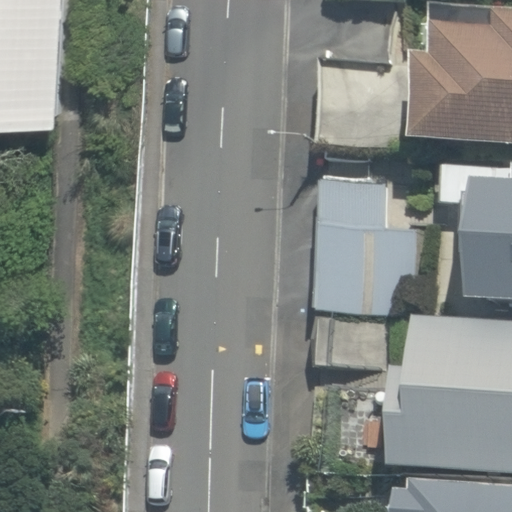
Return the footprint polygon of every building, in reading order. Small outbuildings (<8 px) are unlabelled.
[(68,0),(0,0),(0,116),(66,118),(68,0)] [(511,17),(442,14),(438,86),(325,81),(321,149),(511,158),(511,17)] [(397,226),(396,173),(321,174),(323,316),(423,314),(422,225),(397,226)] [(474,211),(471,319),(511,320),(511,176),(450,174),(449,211),(474,211)] [(511,333),(431,333),(430,370),(415,370),(414,476),(511,477),(511,333)] [(511,511),(511,490),(417,487),(415,511),(511,511)]
